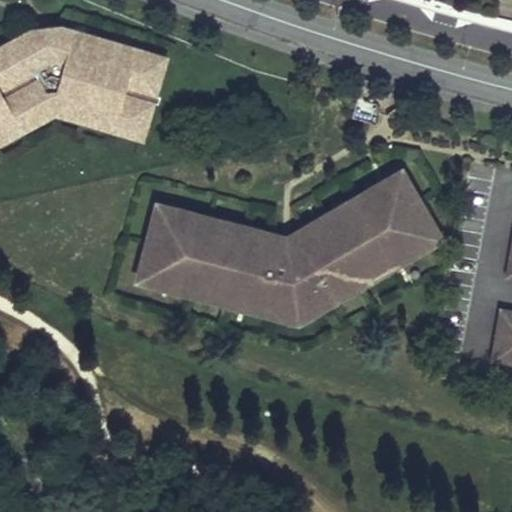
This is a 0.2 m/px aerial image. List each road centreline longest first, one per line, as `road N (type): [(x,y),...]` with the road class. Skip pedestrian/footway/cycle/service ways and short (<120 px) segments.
road 1 (tertiary): [(229,0),(511,90)]
road 2 (residential): [(367,0),(511,40)]
